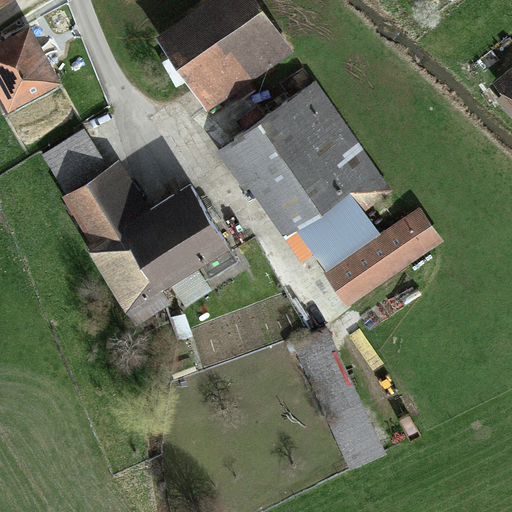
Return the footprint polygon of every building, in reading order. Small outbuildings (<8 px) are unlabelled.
[(293,48),(260,0),(219,0),(168,35),(213,102),(293,48)] [(40,24),(0,46),(0,80),(13,104),(68,73),(40,24)] [(511,70),(501,80),(511,93),(511,70)] [(318,89),(229,149),(289,238),(301,230),(352,306),(452,239),(430,206),(385,236),(356,193),(378,178),(318,89)] [(125,163),(66,198),(134,314),(239,252),(199,184),(153,211),(125,163)] [(332,321),(292,340),(351,462),(390,443),(332,321)]
